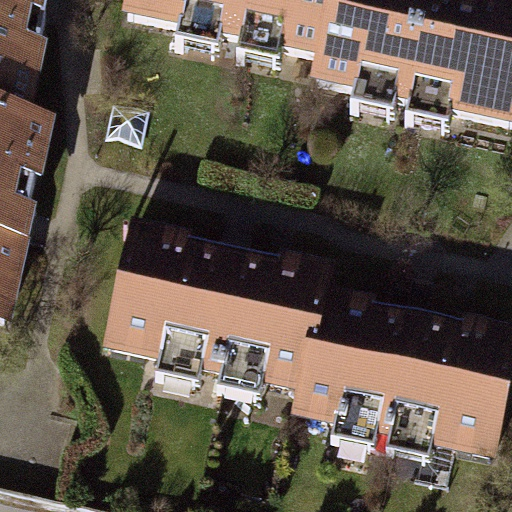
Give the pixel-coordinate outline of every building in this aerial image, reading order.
[(0,0),(0,121),(24,126),(47,20),(33,17),(36,0),(0,0)] [(138,0),(131,36),(330,80),(347,0),(138,0)] [(347,0),(330,80),(326,101),(511,141),(511,11),(459,0),(347,0)] [(46,130),(24,126),(0,121),(0,325),(5,326),(46,130)] [(138,241),(110,366),(310,409),(332,306),(337,285),(138,241)] [(310,409),(305,430),(505,474),(511,439),(511,345),(332,306),(310,409)]
